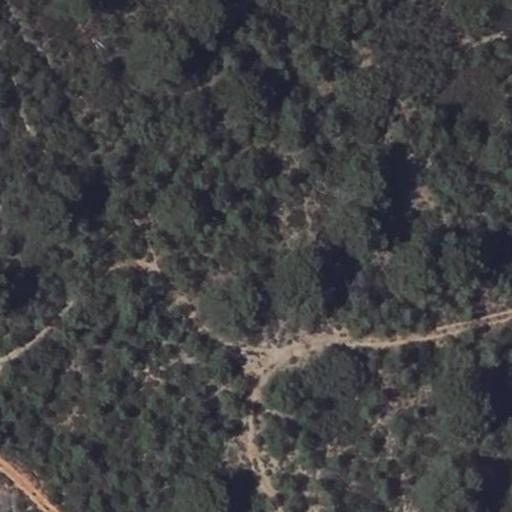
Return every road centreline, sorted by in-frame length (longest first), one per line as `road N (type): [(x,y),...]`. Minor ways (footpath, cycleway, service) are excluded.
road 1 (track): [(280,511),(252,434),(262,377),(298,336),(397,333),(511,298)]
road 2 (track): [(262,377),(172,273),(114,269),(86,279),(0,362)]
